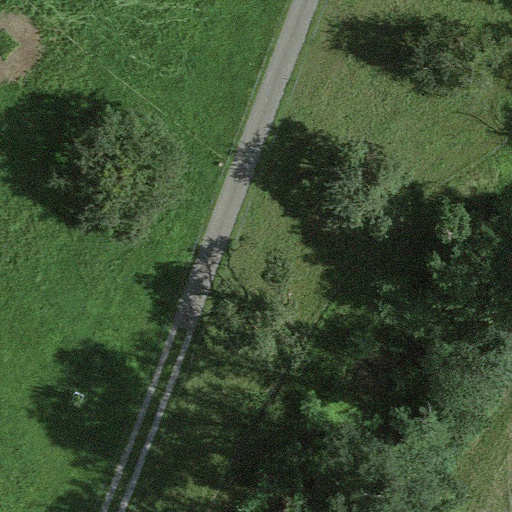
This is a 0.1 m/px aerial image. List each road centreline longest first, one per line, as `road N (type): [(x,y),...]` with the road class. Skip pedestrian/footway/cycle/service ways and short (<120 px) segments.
road 1 (track): [(310,0),(178,353)]
road 2 (track): [(115,511),(178,353)]
